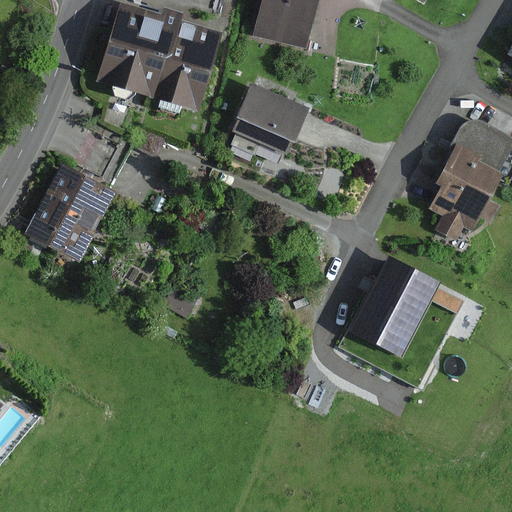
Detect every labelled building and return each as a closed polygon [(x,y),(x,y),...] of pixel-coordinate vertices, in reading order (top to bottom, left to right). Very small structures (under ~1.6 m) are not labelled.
[(307,51),(319,0),(262,0),(253,37),(307,51)] [(121,2),(97,81),(114,86),(112,90),(115,97),(129,101),(136,96),(137,93),(161,100),(159,108),(181,115),(183,107),(200,112),(224,32),(183,20),(185,14),(165,8),(163,14),(121,2)] [(511,37),(503,53),(511,58),(511,37)] [(310,109),(249,82),(227,130),(237,134),(232,145),(256,155),(261,145),(289,157),(310,109)] [(509,186),(511,180),(511,136),(481,121),(478,120),(474,119),(469,120),(466,122),(464,124),(461,127),(453,143),(457,146),(437,184),(442,187),(430,209),(443,216),(435,230),(456,241),(464,227),(473,232),(480,220),(488,225),(499,206),(490,201),(501,182),(509,186)] [(117,192),(62,163),(25,233),(79,263),(117,192)] [(252,247),(242,250),(246,264),(256,261),(252,247)] [(200,295),(175,282),(163,306),(188,319),(200,295)]
